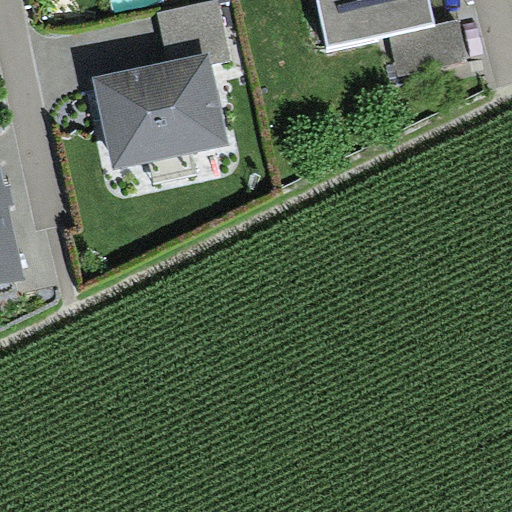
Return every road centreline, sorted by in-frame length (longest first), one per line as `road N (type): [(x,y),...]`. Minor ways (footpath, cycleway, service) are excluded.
road 1 (track): [(0,339),(511,93)]
road 2 (residential): [(3,0),(50,224)]
